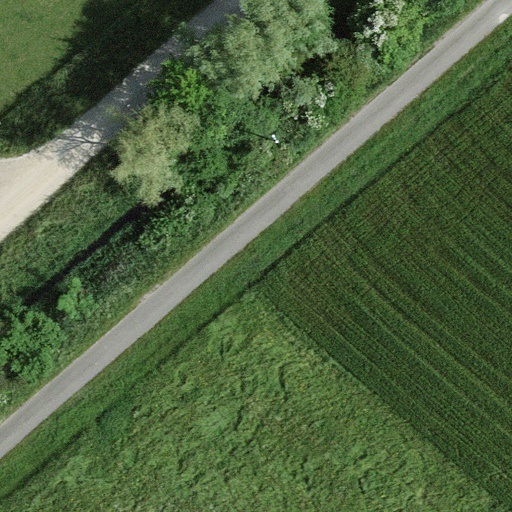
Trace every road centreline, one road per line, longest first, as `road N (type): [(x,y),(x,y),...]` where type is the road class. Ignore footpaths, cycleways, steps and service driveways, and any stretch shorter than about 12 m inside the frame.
road 1 (track): [(510,0),(0,435)]
road 2 (track): [(230,0),(0,210)]
